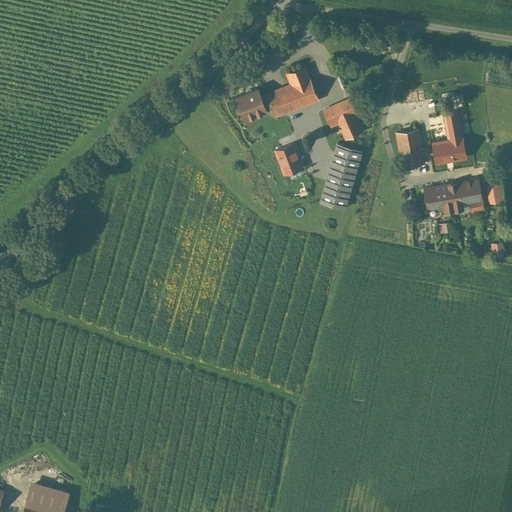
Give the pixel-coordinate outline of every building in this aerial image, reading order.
[(266,45),(271,59),(286,54),(282,40),(266,45)] [(286,72),(290,84),(299,106),(318,99),(305,65),(286,72)] [(290,84),(266,94),(272,109),(275,115),(299,106),(290,84)] [(258,88),(236,96),(241,109),(242,109),(246,119),(267,111),(261,96),(258,88)] [(361,93),(323,110),(330,126),(338,122),(346,139),(362,132),(357,119),(371,113),(361,93)] [(266,94),(261,96),(267,111),(272,109),(266,94)] [(457,112),(444,114),(449,140),(462,138),(457,112)] [(418,128),(396,132),(402,167),(424,164),(418,128)] [(433,143),(427,144),(430,162),(436,160),(437,162),(465,156),(462,138),(449,140),(447,129),(431,132),(433,143)] [(293,143),(275,151),(285,174),(301,168),(293,143)] [(361,150),(337,143),(319,201),(344,208),(361,150)] [(479,178),(425,188),(428,209),(469,202),(471,212),(484,209),(479,178)] [(491,240),(491,255),(504,255),(503,240),(491,240)] [(64,511),(70,492),(31,481),(21,511),(64,511)]
